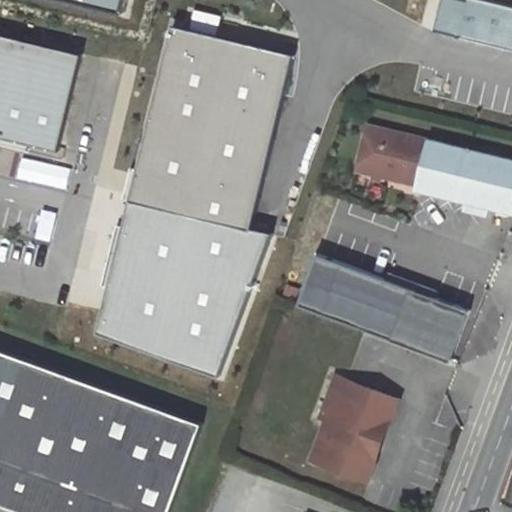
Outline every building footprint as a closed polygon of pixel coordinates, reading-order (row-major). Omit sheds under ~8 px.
[(260,226),(296,50),(176,25),(140,202),(260,226)] [(0,138),(61,154),(84,57),(0,36),(0,138)] [(511,211),(511,157),(429,138),(429,139),(369,125),(358,169),(418,183),(417,189),(511,211)] [(332,223),(311,281),(340,291),(361,234),(332,223)] [(171,511),(202,424),(0,352),(0,507),(14,511),(171,511)] [(381,422),(389,399),(335,379),(320,420),(327,422),(312,463),(359,480),(367,459),(362,458),(376,419),(381,422)] [(389,399),(381,422),(376,419),(362,458),(367,459),(359,480),(367,483),(397,402),(389,399)]
